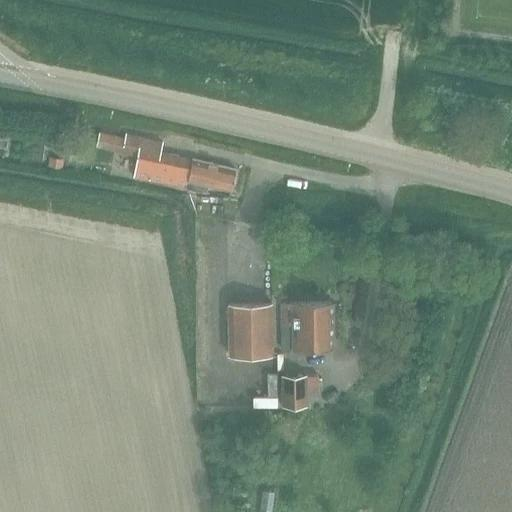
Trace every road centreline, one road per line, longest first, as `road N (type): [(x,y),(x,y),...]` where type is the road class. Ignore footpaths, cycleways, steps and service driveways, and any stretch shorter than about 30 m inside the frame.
road 1 (secondary): [(392,162),(28,77)]
road 2 (residential): [(392,162),(389,188),(247,160)]
road 3 (secondary): [(511,194),(392,162)]
